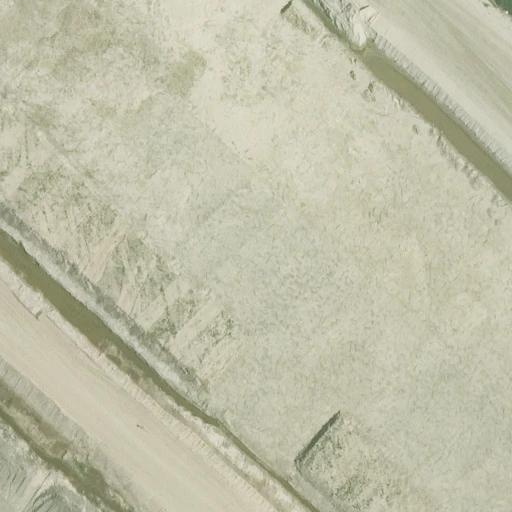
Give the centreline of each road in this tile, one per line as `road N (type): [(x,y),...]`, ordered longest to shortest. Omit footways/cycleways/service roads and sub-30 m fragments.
road 1 (track): [(0,309),(227,511)]
road 2 (track): [(411,0),(511,93)]
